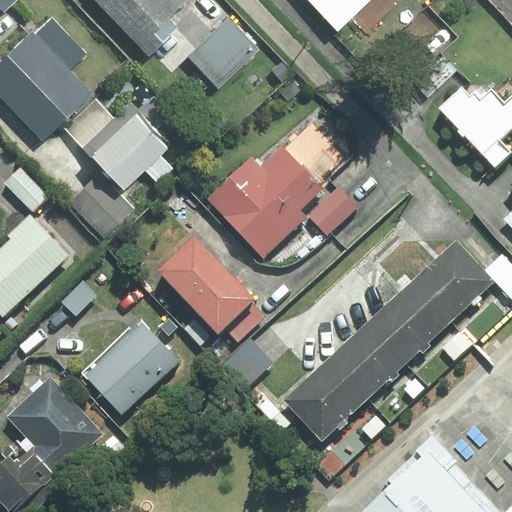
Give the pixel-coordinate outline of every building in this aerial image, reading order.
[(0,0),(0,4),(4,9),(13,0),(0,0)] [(184,0),(93,0),(149,56),(183,23),(172,12),(184,0)] [(310,0),(337,27),(365,0),(310,0)] [(264,51),(229,14),(189,53),(223,89),(264,51)] [(84,50),(51,15),(34,31),(32,28),(0,58),(0,93),(42,137),(91,90),(67,66),(84,50)] [(280,55),(267,67),(286,86),(293,79),(298,73),(280,55)] [(511,82),(462,84),(438,107),(495,168),(511,152),(511,151),(501,140),(511,129),(511,82)] [(165,144),(127,104),(84,144),(124,186),(144,168),(156,181),(172,166),(158,151),(165,144)] [(318,182),(282,145),(259,167),(252,160),(211,199),(265,255),(309,212),(332,235),(359,208),(326,174),(318,182)] [(133,206),(99,171),(71,197),(106,233),(133,206)] [(73,260),(36,218),(0,249),(0,307),(9,317),(73,260)] [(258,303),(196,238),(159,274),(220,338),(258,303)] [(496,286),(455,243),(284,403),(325,446),(496,286)] [(62,301),(77,317),(98,296),(83,281),(62,301)] [(511,308),(500,320),(511,332),(511,308)] [(185,362),(146,320),(88,373),(126,415),(185,362)] [(275,362),(253,341),(227,366),(249,388),(275,362)] [(24,511),(108,435),(55,378),(7,422),(30,446),(0,473),(0,506),(5,511),(24,511)] [(480,511),(438,466),(386,511),(480,511)]
